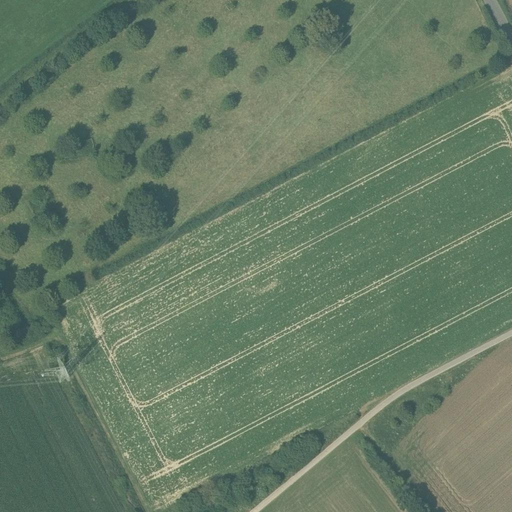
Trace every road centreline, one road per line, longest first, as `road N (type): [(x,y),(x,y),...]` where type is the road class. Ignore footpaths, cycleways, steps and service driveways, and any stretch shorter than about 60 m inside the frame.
road 1 (track): [(146,511),(53,334),(0,351)]
road 2 (track): [(511,333),(358,424)]
road 3 (track): [(358,424),(253,511)]
